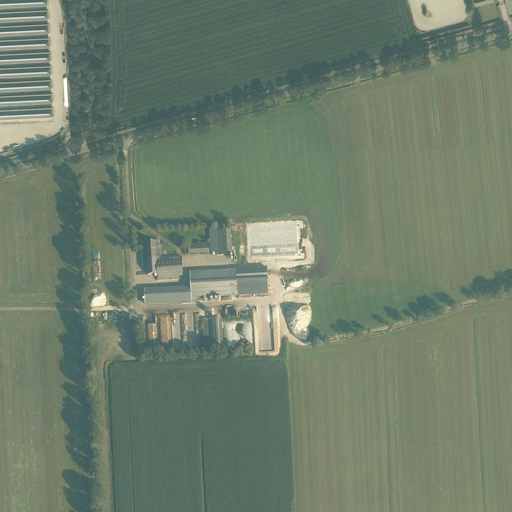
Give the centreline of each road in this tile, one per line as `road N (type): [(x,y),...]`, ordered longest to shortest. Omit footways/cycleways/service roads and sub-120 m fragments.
road 1 (unclassified): [(122,139),(511,31)]
road 2 (unclassified): [(135,304),(122,139)]
road 3 (track): [(75,0),(83,150)]
road 4 (track): [(90,0),(97,139)]
road 5 (unclassified): [(0,172),(122,139)]
